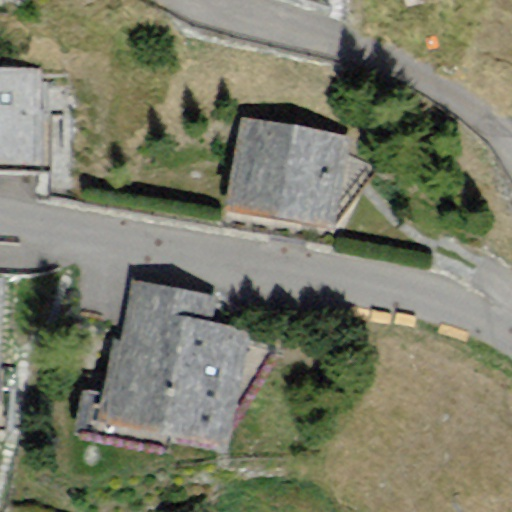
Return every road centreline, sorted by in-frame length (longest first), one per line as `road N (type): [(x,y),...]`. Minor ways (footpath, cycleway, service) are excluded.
road 1 (residential): [(511,340),(425,299),(0,222)]
road 2 (residential): [(511,166),(456,108),(347,52),(175,0)]
